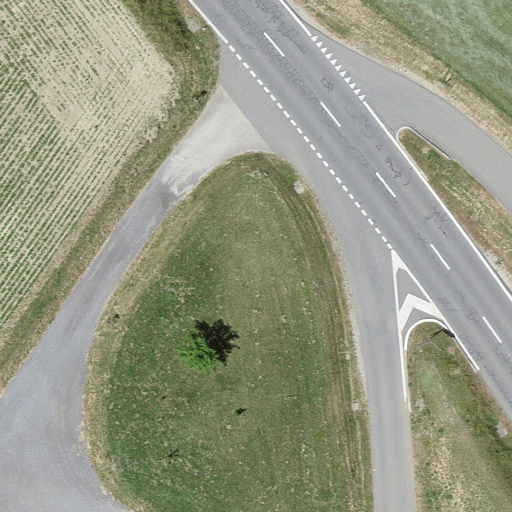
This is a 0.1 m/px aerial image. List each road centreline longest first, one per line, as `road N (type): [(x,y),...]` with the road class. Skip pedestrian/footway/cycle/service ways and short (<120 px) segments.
road 1 (tertiary): [(380,204),(397,511)]
road 2 (tertiary): [(511,187),(418,108),(314,86)]
road 3 (tertiary): [(511,382),(380,204)]
road 4 (tertiary): [(314,86),(380,204)]
road 5 (tertiary): [(230,0),(314,86)]
